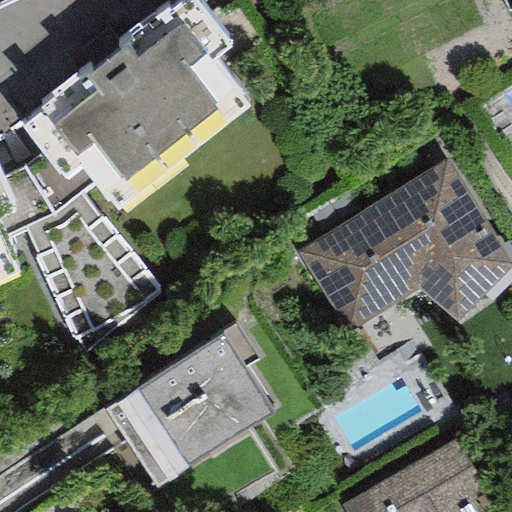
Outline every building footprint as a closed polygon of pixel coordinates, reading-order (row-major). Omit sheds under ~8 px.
[(166,5),(117,44),(120,48),(93,70),(89,65),(40,104),(43,108),(22,126),(42,151),(82,200),(85,198),(90,194),(114,222),(263,101),(222,51),(233,42),(198,0),(178,0),(168,9),(166,5)] [(23,165),(0,174),(15,208),(6,212),(18,239),(24,234),(83,356),(160,293),(85,198),(82,200),(42,151),(23,165)] [(511,233),(462,165),(332,258),(377,320),(437,276),(460,308),(511,270),(511,233)] [(0,286),(32,272),(18,239),(6,212),(15,208),(0,174),(0,173),(0,286)] [(222,333),(104,410),(157,487),(273,413),(222,333)] [(511,511),(511,504),(466,429),(351,498),(358,511),(511,511)]
